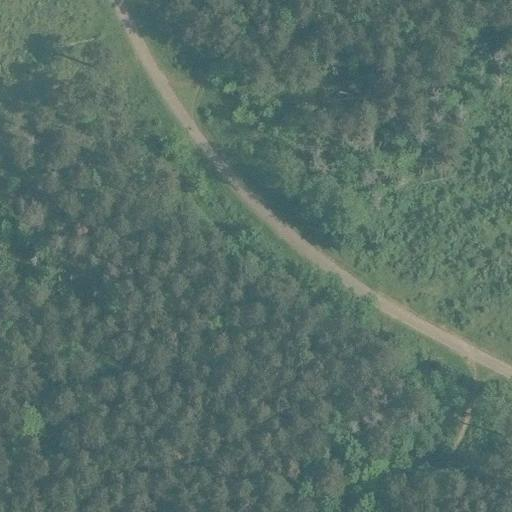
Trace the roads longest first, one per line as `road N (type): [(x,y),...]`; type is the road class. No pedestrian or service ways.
road 1 (unknown): [(376,511),(325,488),(0,165)]
road 2 (unknown): [(157,80),(0,145)]
